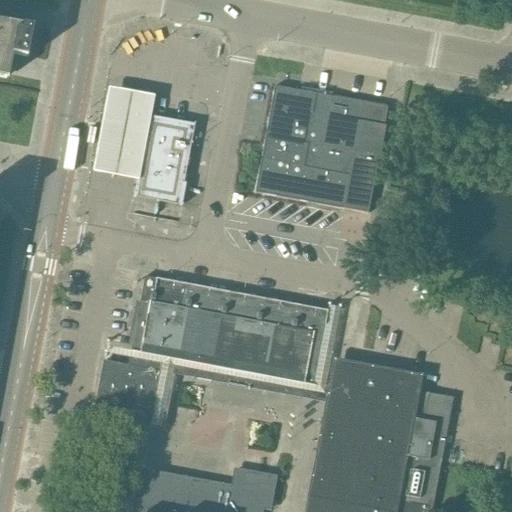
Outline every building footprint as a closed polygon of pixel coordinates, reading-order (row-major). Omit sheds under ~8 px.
[(24,25),(23,31),(0,26),(0,73),(11,75),(14,55),(29,57),(35,27),(24,25)] [(153,92),(107,83),(92,167),(138,175),(140,176),(150,120),(148,120),(149,117),(151,117),(153,92)] [(369,215),(375,183),(379,159),(381,159),(387,127),(385,127),(389,108),(275,87),(255,194),(369,215)] [(152,118),(151,117),(149,117),(148,120),(150,120),(140,176),(138,175),(133,198),(182,207),(186,184),(184,184),(195,126),(192,125),(191,126),(152,119),(152,118)] [(140,354),(158,358),(173,282),(146,277),(141,303),(150,305),(140,354)] [(176,361),(191,286),(173,282),(158,358),(176,361)] [(176,361),(194,365),(209,289),(191,286),(176,361)] [(209,289),(194,365),(213,368),(227,293),(209,289)] [(213,368),(231,372),(245,296),(227,293),(213,368)] [(249,375),(263,299),(245,296),(231,372),(249,375)] [(249,375),(267,379),(281,303),(263,299),(249,375)] [(299,306),(281,303),(267,379),(285,382),(299,306)] [(328,312),(317,310),(299,306),(285,382),(305,386),(314,336),(324,338),(328,312)] [(355,333),(352,350),(371,352),(373,335),(355,333)] [(104,362),(98,389),(154,400),(159,372),(104,362)] [(454,398),(435,395),(412,391),(415,378),(366,369),(365,374),(341,369),(329,429),(325,428),(319,464),(322,465),(315,499),(313,511),(431,511),(432,508),(433,508),(454,398)] [(154,400),(98,389),(97,399),(93,417),(149,428),(154,400)] [(262,511),(269,478),(237,472),(233,489),(145,473),(137,511),(262,511)]
